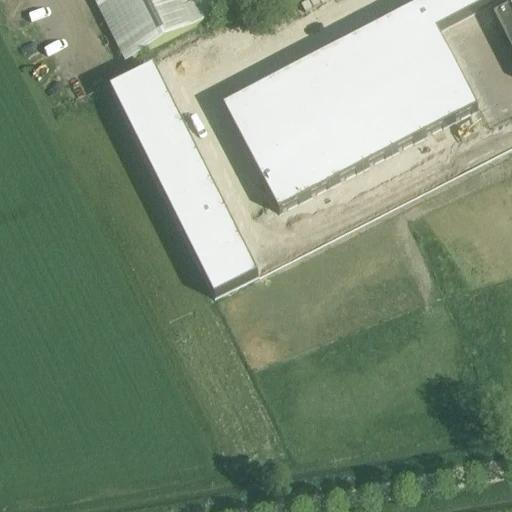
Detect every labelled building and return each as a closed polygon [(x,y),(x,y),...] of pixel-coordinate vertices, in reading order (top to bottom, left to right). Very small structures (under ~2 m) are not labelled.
[(203,0),(194,5),(191,0),(93,0),(125,63),(251,0),(203,0)] [(434,0),(423,6),(438,34),(459,23),(446,0),(434,0)] [(446,0),(459,23),(480,12),(473,0),(446,0)] [(501,0),(473,0),(480,12),(502,1),(501,0)] [(390,23),(420,80),(424,78),(453,63),(438,34),(423,6),(390,23)] [(511,8),(492,20),(511,57),(511,8)] [(395,94),(420,80),(390,23),(357,41),(387,98),(395,94)] [(354,115),(366,109),(387,98),(357,41),(324,58),(354,115)] [(273,85),(303,142),(308,139),(337,124),(354,115),(324,58),(273,85)] [(453,63),(424,78),(450,128),(479,112),(453,63)] [(127,127),(172,105),(155,70),(110,92),(127,127)] [(450,128),(424,78),(420,80),(395,94),(421,143),(450,128)] [(253,168),(280,154),(303,142),(273,85),(223,111),(253,168)] [(392,158),(421,143),(395,94),(387,98),(366,109),(392,158)] [(186,133),(172,105),(127,127),(141,155),(186,133)] [(337,124),(363,173),(392,158),(366,109),(354,115),(337,124)] [(363,173),(337,124),(308,139),(334,188),(363,173)] [(141,155),(155,183),(200,160),(186,133),(141,155)] [(308,139),(303,142),(280,154),(305,204),(334,188),(308,139)] [(280,154),(253,168),(279,217),(305,204),(280,154)] [(214,188),(200,160),(155,183),(169,211),(214,188)] [(169,211),(183,239),(228,216),(214,188),(169,211)] [(242,244),(228,216),(183,239),(197,267),(242,244)] [(242,244),(197,267),(202,277),(215,301),(259,279),(242,244)]
